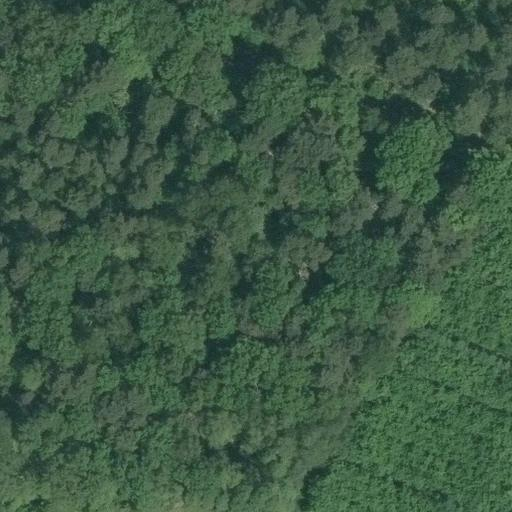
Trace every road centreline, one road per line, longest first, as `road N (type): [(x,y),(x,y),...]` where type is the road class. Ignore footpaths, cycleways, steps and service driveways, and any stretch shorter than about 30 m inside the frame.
road 1 (track): [(175,505),(177,457),(196,431),(314,418),(382,287),(470,151)]
road 2 (residential): [(511,172),(107,0)]
